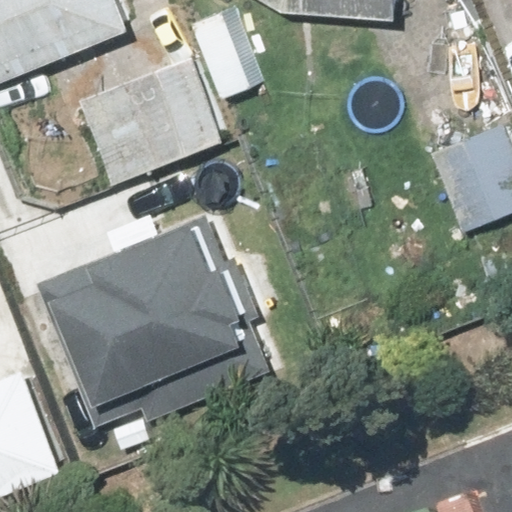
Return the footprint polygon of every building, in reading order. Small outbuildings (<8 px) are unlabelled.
[(0,0),(0,84),(142,27),(130,0),(0,0)] [(283,0),(297,8),(412,15),(413,0),(283,0)] [(88,99),(122,182),(172,162),(191,208),(248,184),(229,139),(234,137),(199,54),(88,99)] [(511,120),(445,148),(476,226),(511,212),(511,120)] [(234,193),(40,271),(99,417),(160,392),(168,410),(301,356),(234,193)] [(30,349),(0,361),(0,491),(78,457),(30,349)]
